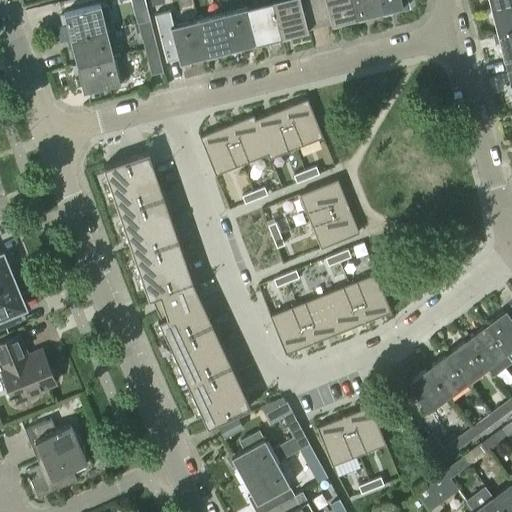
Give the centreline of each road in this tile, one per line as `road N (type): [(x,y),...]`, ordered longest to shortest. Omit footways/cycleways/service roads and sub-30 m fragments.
road 1 (residential): [(511,259),(372,351),(284,368),(264,362),(208,234),(172,105)]
road 2 (tertiary): [(174,459),(90,268),(46,138)]
road 3 (residential): [(172,105),(455,34)]
road 4 (residential): [(511,234),(455,34)]
road 5 (residential): [(174,459),(54,511)]
road 6 (residential): [(46,138),(172,105)]
